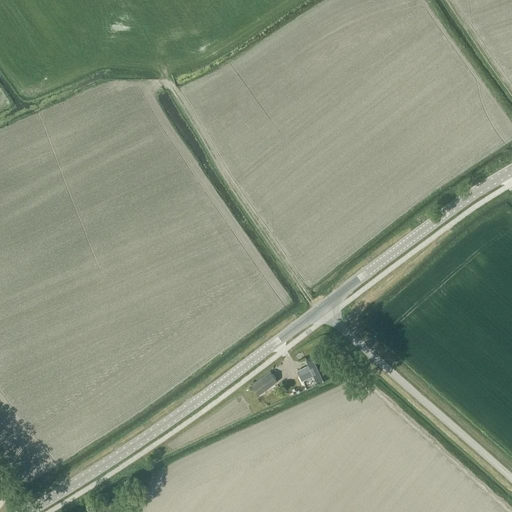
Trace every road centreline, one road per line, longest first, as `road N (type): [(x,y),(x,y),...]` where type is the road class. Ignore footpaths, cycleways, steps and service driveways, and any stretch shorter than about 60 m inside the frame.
road 1 (tertiary): [(29,511),(321,309)]
road 2 (tertiary): [(511,480),(321,309)]
road 3 (tertiary): [(321,309),(511,170)]
